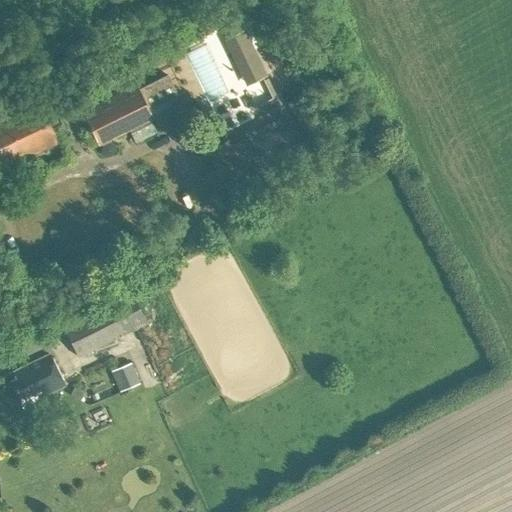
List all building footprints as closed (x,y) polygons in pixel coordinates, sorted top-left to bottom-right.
[(138,89),(152,117),(181,102),(167,74),(138,89)] [(82,113),(99,146),(129,131),(135,143),(158,131),(151,118),(152,118),(135,85),(82,113)] [(323,129),(298,95),(286,104),(311,138),(323,129)] [(3,170),(57,143),(37,103),(0,121),(0,163),(3,170)] [(215,169),(197,178),(206,198),(257,173),(241,139),(230,144),(228,141),(206,151),(215,169)] [(76,358),(124,334),(145,323),(130,293),(63,327),(62,326),(61,326),(76,358)] [(50,355),(49,354),(12,372),(15,379),(9,382),(23,410),(24,409),(45,398),(43,395),(63,385),(49,356),(50,355)] [(111,371),(119,391),(139,383),(131,363),(111,371)] [(84,392),(74,387),(69,395),(79,401),(84,392)]
